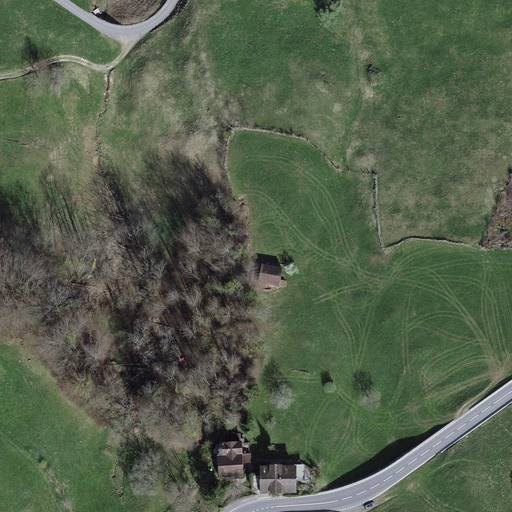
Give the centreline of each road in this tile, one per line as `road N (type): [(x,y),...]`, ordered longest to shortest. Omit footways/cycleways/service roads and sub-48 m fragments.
road 1 (motorway): [(0,225),(511,410)]
road 2 (primary): [(511,391),(353,496),(253,511)]
road 3 (track): [(140,30),(108,67),(60,58),(0,77)]
road 4 (residential): [(173,0),(154,22),(124,33),(61,0)]
